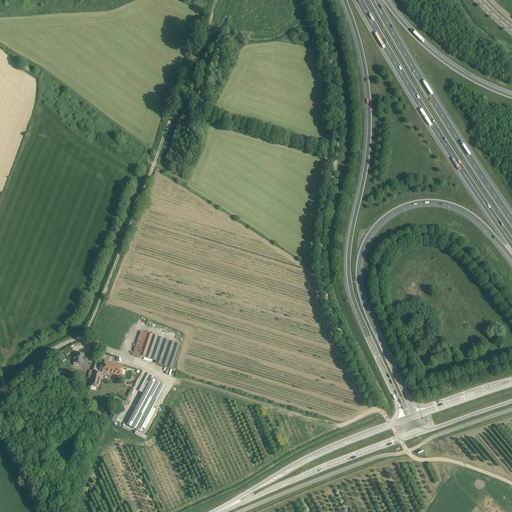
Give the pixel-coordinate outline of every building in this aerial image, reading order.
[(175,343),(141,331),(138,341),(136,347),(133,355),(139,358),(140,356),(156,361),(155,363),(173,369),(181,345),(175,343)] [(85,355),(76,353),(75,358),(74,357),(72,363),(73,363),(73,364),(73,365),(76,366),(77,365),(78,364),(83,365),(84,362),(88,362),(88,358),(85,358),(85,355)] [(121,377),(123,370),(124,365),(116,363),(104,361),(101,373),(102,373),(108,375),(109,374),(121,377)] [(102,373),(101,373),(93,371),(90,386),(98,388),(102,373)] [(153,375),(148,373),(139,391),(143,394),(127,425),(140,432),(142,428),(145,429),(156,409),(153,408),(164,386),(151,379),(153,375)] [(114,397),(112,401),(124,406),(126,402),(114,397)]
